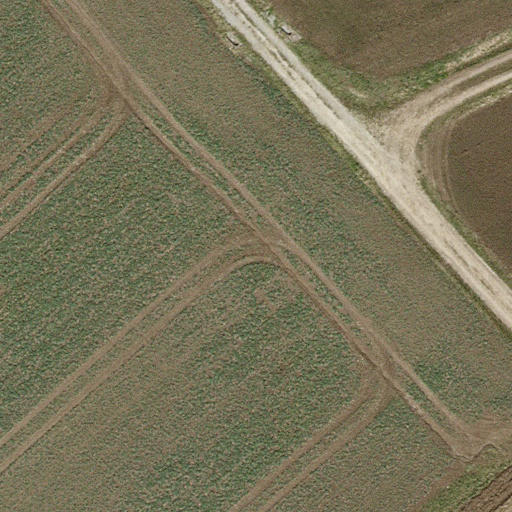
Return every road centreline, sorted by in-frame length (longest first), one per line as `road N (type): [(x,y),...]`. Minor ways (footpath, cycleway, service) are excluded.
road 1 (track): [(239,0),(511,297)]
road 2 (track): [(511,72),(369,139)]
